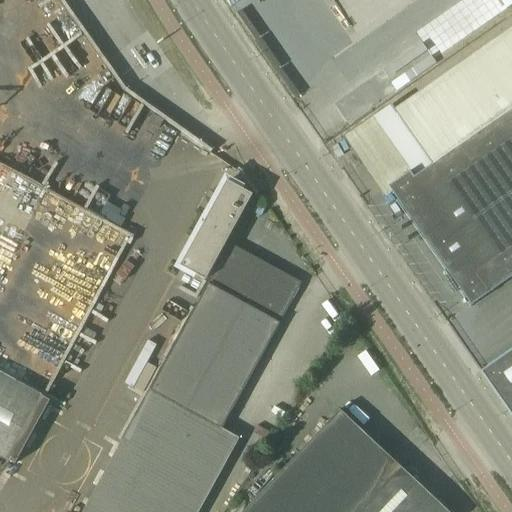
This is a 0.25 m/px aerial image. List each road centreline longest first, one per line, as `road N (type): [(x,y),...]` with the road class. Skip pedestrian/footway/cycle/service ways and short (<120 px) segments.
road 1 (unclassified): [(511,471),(269,125),(194,0)]
road 2 (unknown): [(269,125),(441,0)]
